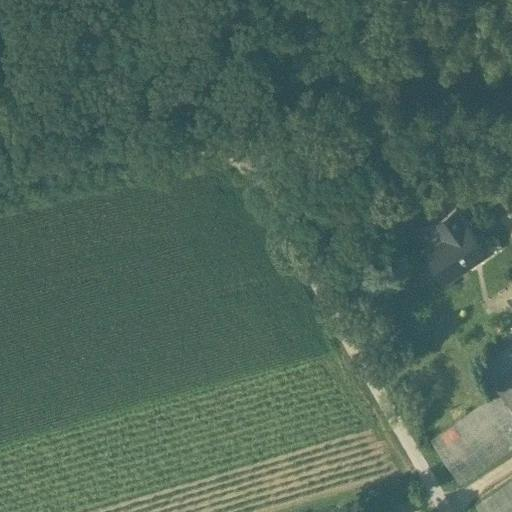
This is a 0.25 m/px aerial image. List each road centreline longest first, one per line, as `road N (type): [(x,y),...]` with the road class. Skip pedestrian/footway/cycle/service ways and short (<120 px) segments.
road 1 (track): [(349,341),(296,236),(238,147),(174,148)]
road 2 (unclassified): [(445,511),(349,341)]
road 3 (track): [(174,148),(0,101)]
road 4 (track): [(174,148),(0,187)]
